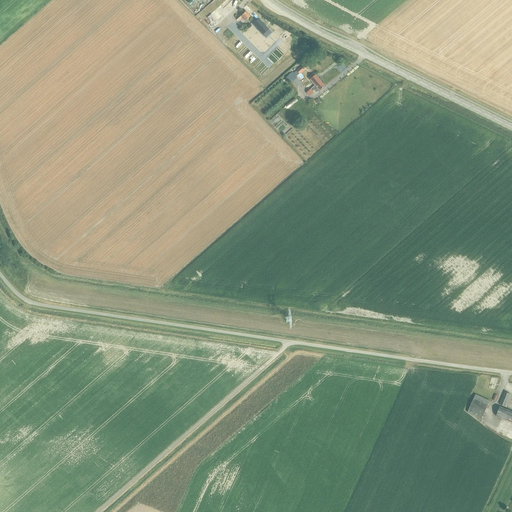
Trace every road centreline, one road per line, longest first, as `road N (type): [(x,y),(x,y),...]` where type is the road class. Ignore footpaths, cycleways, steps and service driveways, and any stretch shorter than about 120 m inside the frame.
road 1 (unclassified): [(285,341),(36,303),(0,273)]
road 2 (secondary): [(511,127),(265,0)]
road 3 (unclassified): [(99,511),(285,341)]
road 4 (unclassified): [(511,373),(285,341)]
